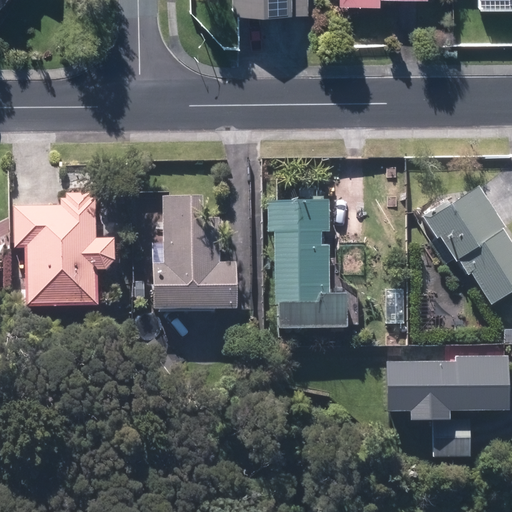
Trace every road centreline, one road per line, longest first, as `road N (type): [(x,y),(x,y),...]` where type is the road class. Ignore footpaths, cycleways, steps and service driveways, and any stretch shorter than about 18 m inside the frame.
road 1 (residential): [(511,96),(145,106)]
road 2 (residential): [(145,106),(0,108)]
